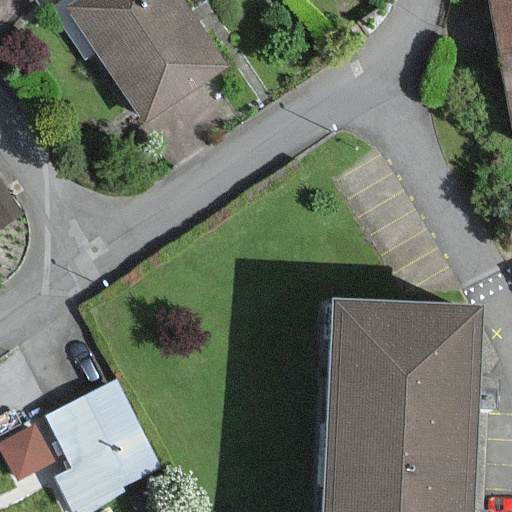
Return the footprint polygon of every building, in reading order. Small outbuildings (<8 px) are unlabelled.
[(177,0),(83,0),(73,7),(143,116),(221,67),(186,13),(177,0)] [(511,0),(497,0),(510,74),(511,88),(511,0)] [(0,225),(18,213),(0,187),(0,225)] [(478,310),(340,304),(330,511),(468,511),(474,391),(478,310)] [(51,461),(34,429),(3,445),(20,477),(51,461)]
